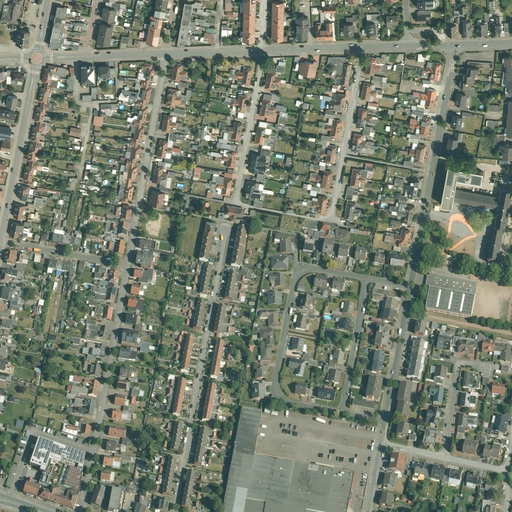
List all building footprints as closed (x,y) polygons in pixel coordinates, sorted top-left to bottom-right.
[(20,0),(4,0),(1,19),(18,22),(19,17),(17,16),(20,0)] [(167,0),(156,0),(155,7),(166,8),(167,0)] [(283,2),(273,2),(273,11),(283,11),(283,2)] [(255,3),(244,3),(244,12),(255,13),(255,3)] [(166,8),(155,7),(154,15),(152,15),(151,15),(164,17),(165,17),(164,17),(166,8)] [(283,11),(273,11),(273,20),(283,21),(283,11)] [(255,13),(244,12),(244,21),(254,22),(255,13)] [(426,14),(419,14),(418,14),(418,22),(426,22),(426,17),(431,17),(431,14),(430,14),(426,14)] [(151,15),(150,24),(160,26),(162,17),(164,18),(164,17),(151,15)] [(398,15),(387,15),(387,24),(399,23),(398,15)] [(308,17),(298,18),(298,20),(296,20),(297,38),(307,37),(307,29),(309,29),(308,17)] [(500,24),(500,17),(494,17),(494,24),(492,24),(492,32),(501,32),(500,24)] [(283,21),(273,20),(272,30),(282,30),(283,21)] [(254,22),(244,21),(244,31),(254,31),(254,22)] [(470,21),(464,22),(464,27),(463,27),(462,27),(463,35),(471,34),(471,30),(472,30),(472,26),(471,26),(470,21)] [(327,22),(327,29),(324,29),(324,39),(332,39),(332,29),(332,22),(327,22)] [(353,23),(345,24),(345,35),(354,34),(353,23)] [(376,34),(375,23),(367,23),(368,34),(376,34)] [(487,23),(480,24),(477,24),(478,34),(486,34),(486,29),(487,28),(487,23)] [(160,26),(150,24),(148,33),(159,35),(160,26)] [(321,24),(316,25),(317,30),(316,30),(316,33),(315,33),(315,37),(316,37),(316,39),(324,39),(324,29),(321,30),(321,24)] [(64,27),(53,25),(52,30),(61,32),(63,32),(68,33),(69,34),(69,31),(66,30),(66,28),(64,27)] [(456,25),(448,25),(448,35),(456,35),(456,25)] [(22,29),(19,29),(19,31),(16,43),(27,45),(30,31),(22,29)] [(111,32),(100,29),(99,36),(110,38),(111,32)] [(282,30),(272,30),(272,39),(282,40),(282,30)] [(254,31),(244,31),(243,40),(243,41),(254,41),(254,40),(254,31)] [(203,32),(202,37),(200,37),(200,42),(212,44),(212,38),(211,38),(211,33),(203,32)] [(159,35),(148,33),(147,42),(146,42),(147,42),(157,44),(159,35)] [(110,38),(99,36),(97,42),(101,43),(102,44),(104,44),(105,44),(109,44),(110,38)] [(377,58),(369,57),(367,65),(381,68),(382,65),(376,64),(376,62),(381,63),(384,63),(385,58),(377,57),(377,58)] [(313,63),(305,61),(305,63),(304,72),(306,72),(306,74),(315,76),(317,62),(313,61),(313,63)] [(442,64),(434,62),(433,68),(426,67),(426,69),(440,72),(442,64)] [(152,64),(145,63),(144,67),(147,67),(146,73),(154,75),(155,68),(151,67),(152,64)] [(182,64),(174,63),(173,71),(187,74),(187,71),(181,70),(182,64)] [(343,67),(336,66),(335,75),(349,78),(352,64),(346,63),(345,68),(343,68),(343,67)] [(57,66),(49,65),(48,68),(45,68),(44,74),(52,76),(58,77),(60,78),(61,75),(61,71),(57,70),(56,70),(57,66)] [(106,66),(101,66),(101,68),(100,68),(100,76),(103,76),(106,76),(109,75),(109,66),(108,66),(108,65),(106,65),(106,66)] [(381,68),(367,65),(366,73),(374,75),(375,69),(381,70),(381,68)] [(94,66),(82,67),(82,76),(95,76),(94,66)] [(66,68),(58,67),(57,70),(61,71),(61,75),(65,75),(66,68)] [(252,68),(244,67),(243,72),(237,71),(237,74),(251,77),(252,68)] [(440,72),(426,69),(425,72),(432,73),(431,78),(438,80),(440,72)] [(23,73),(14,71),(12,82),(16,83),(16,82),(20,83),(21,80),(22,81),(23,73)] [(187,74),(173,71),(171,79),(179,81),(180,75),(186,76),(187,74)] [(276,73),(268,71),(266,79),(280,82),(281,79),(275,78),(276,73)] [(146,73),(145,79),(137,78),(137,82),(141,82),(149,84),(149,81),(152,81),(154,75),(146,73)] [(52,76),(44,74),(42,81),(45,82),(45,85),(52,86),(56,87),(57,87),(58,80),(57,80),(51,79),(52,76)] [(251,77),(237,74),(236,76),(242,77),(241,83),(249,84),(251,77)] [(349,78),(335,75),(334,78),(341,79),(340,84),(348,86),(349,78)] [(280,82),(266,79),(265,87),(276,89),(276,87),(273,86),(274,84),(280,85),(280,82)] [(464,81),(460,81),(460,85),(459,84),(459,85),(460,85),(460,88),(467,88),(471,89),(471,88),(471,81),(464,81)] [(149,84),(141,82),(141,86),(143,87),(142,93),(150,94),(152,88),(151,87),(151,86),(149,85),(149,84)] [(378,91),(371,90),(372,85),(364,83),(363,91),(377,93),(378,94),(378,91)] [(52,86),(45,85),(44,88),(41,87),(40,94),(48,96),(49,90),(52,90),(52,86)] [(92,95),(82,95),(82,100),(92,100),(92,98),(98,97),(97,88),(91,88),(92,95)] [(178,90),(169,89),(168,97),(176,98),(177,96),(178,90)] [(436,91),(428,90),(427,95),(421,94),(421,96),(435,99),(436,91)] [(377,93),(363,91),(361,99),(369,100),(370,95),(376,96),(377,93)] [(150,94),(142,93),(141,99),(138,98),(138,100),(138,102),(145,103),(146,102),(148,102),(148,101),(149,101),(150,94)] [(463,94),(458,93),(456,103),(459,104),(465,105),(466,96),(463,96),(463,95),(463,94)] [(48,96),(40,94),(39,101),(42,101),(41,105),(49,106),(51,106),(51,103),(47,102),(48,96)] [(247,96),(239,94),(238,100),(232,99),(232,100),(232,102),(246,104),(247,96)] [(346,95),(338,94),(337,99),(331,98),(330,101),(344,103),(346,95)] [(17,97),(8,95),(6,105),(15,107),(17,97)] [(421,96),(414,95),(414,98),(426,101),(425,106),(433,107),(435,99),(421,96)] [(176,98),(168,97),(167,105),(174,106),(175,101),(186,103),(186,100),(176,98)] [(271,100),(263,99),(261,107),(275,110),(276,107),(270,106),(271,100)] [(330,101),(330,103),(331,104),(330,109),(343,111),(345,103),(344,103),(330,101)] [(145,103),(138,102),(137,106),(140,107),(139,113),(147,114),(148,108),(144,107),(145,103)] [(246,104),(232,102),(231,104),(237,105),(236,111),(244,112),(246,104)] [(41,105),(41,108),(37,107),(36,114),(44,115),(45,109),(48,110),(49,106),(41,105)] [(275,110),(261,107),(260,115),(268,116),(268,117),(270,118),(271,114),(269,114),(269,111),(275,112),(275,110)] [(368,110),(360,108),(358,116),(372,119),(373,116),(367,115),(368,110)] [(13,112),(0,109),(0,119),(12,121),(12,119),(14,120),(15,114),(13,113),(13,112)] [(147,114),(139,113),(137,119),(135,118),(135,119),(134,122),(142,123),(142,120),(145,121),(147,114)] [(44,115),(36,114),(35,120),(38,121),(37,124),(48,126),(48,122),(43,121),(44,115)] [(173,116),(165,114),(163,122),(177,125),(178,122),(172,121),(173,116)] [(91,123),(100,125),(102,116),(93,115),(91,123)] [(462,116),(454,115),(452,126),(460,127),(462,116)] [(286,118),(279,116),(277,124),(283,125),(284,125),(286,118)] [(372,119),(358,116),(357,124),(365,126),(366,120),(372,122),(372,119)] [(431,118),(423,117),(422,122),(417,121),(416,119),(411,118),(410,123),(415,124),(416,124),(430,127),(431,118)] [(341,121),(333,119),(332,125),(326,124),(326,126),(340,129),(341,121)] [(142,123),(134,122),(134,125),(133,126),(136,126),(135,132),(143,134),(144,127),(141,127),(142,123)] [(177,125),(163,122),(162,130),(172,132),(173,129),(170,128),(171,127),(177,128),(177,126),(177,125)] [(242,123),(234,122),(233,127),(227,126),(227,129),(241,132),(242,123)] [(0,134),(8,136),(9,126),(0,124),(0,134)] [(48,126),(37,124),(37,127),(34,127),(32,133),(40,135),(41,129),(49,130),(49,126),(48,126)] [(430,127),(416,124),(415,127),(421,128),(420,133),(428,135),(430,127)] [(199,139),(208,140),(209,135),(206,134),(207,126),(201,125),(199,139)] [(266,128),(258,126),(256,134),(270,137),(271,134),(268,134),(268,131),(265,130),(266,128)] [(340,129),(326,126),(325,129),(331,130),(330,135),(338,137),(340,129)] [(241,132),(227,129),(226,132),(232,133),(231,138),(239,140),(241,132)] [(143,134),(135,132),(134,138),(131,138),(131,142),(138,143),(138,140),(142,140),(143,134)] [(40,135),(32,133),(31,140),(34,140),(34,144),(41,145),(42,142),(42,141),(39,141),(40,135)] [(270,137),(256,134),(255,142),(263,144),(266,144),(266,141),(269,142),(270,140),(270,137)] [(363,135),(355,134),(354,142),(368,144),(368,141),(362,140),(363,135)] [(455,138),(450,137),(447,150),(456,151),(456,146),(457,146),(458,140),(458,139),(455,138)] [(4,140),(2,140),(2,142),(0,141),(0,146),(1,146),(1,149),(9,150),(11,141),(10,141),(4,140)] [(168,141),(160,140),(158,148),(173,150),(174,148),(167,147),(168,141)] [(138,143),(131,142),(130,145),(133,146),(132,152),(139,153),(141,147),(137,146),(138,143)] [(368,144),(354,142),(352,150),(360,151),(361,146),(367,147),(368,144)] [(41,145),(34,144),(33,147),(30,146),(29,153),(36,155),(38,149),(40,149),(41,148),(41,145)] [(511,144),(505,144),(501,144),(500,149),(504,150),(505,150),(504,156),(503,156),(503,157),(511,157),(511,144)] [(336,146),(329,145),(328,150),(322,149),(321,150),(321,152),(335,154),(336,146)] [(426,146),(418,145),(417,150),(411,149),(410,151),(424,154),(426,146)] [(173,150),(158,148),(157,156),(165,158),(166,152),(169,153),(174,154),(174,153),(175,151),(173,150)] [(237,151),(229,150),(225,149),(224,154),(222,154),(222,157),(236,159),(237,151)] [(424,154),(410,151),(410,154),(416,155),(415,161),(423,162),(425,154),(424,154)] [(131,152),(130,158),(128,157),(127,161),(134,163),(135,160),(138,160),(139,153),(132,152),(131,152)] [(335,154),(321,152),(321,153),(321,154),(327,156),(326,161),(334,162),(335,154)] [(36,155),(29,153),(27,160),(31,160),(30,163),(37,165),(38,161),(35,161),(36,155)] [(261,155),(253,154),(251,162),(265,164),(266,162),(260,161),(261,155)] [(236,159),(222,157),(221,159),(227,160),(226,166),(234,167),(236,159)] [(134,163),(127,161),(126,165),(124,171),(128,172),(136,173),(137,167),(134,166),(134,163)] [(251,162),(250,170),(258,172),(258,170),(264,171),(265,164),(251,162)] [(37,165),(30,163),(29,167),(26,166),(25,173),(33,174),(34,168),(36,169),(37,168),(37,165)] [(163,167),(155,165),(154,173),(167,176),(168,176),(168,173),(162,172),(163,167)] [(500,198),(455,189),(459,167),(449,165),(441,206),(442,206),(442,205),(452,207),(452,208),(454,200),(498,208),(488,263),(498,265),(509,208),(511,202),(510,201),(511,191),(511,189),(502,188),(500,198)] [(361,170),(354,169),(352,177),(366,179),(368,170),(365,169),(362,169),(361,170)] [(332,172),(324,170),(323,176),(317,175),(316,177),(330,180),(332,172)] [(136,173),(128,172),(127,178),(124,177),(123,181),(131,182),(131,179),(135,180),(136,173)] [(33,174),(25,173),(23,179),(27,180),(26,183),(33,185),(34,181),(32,180),(33,174)] [(154,173),(152,182),(160,183),(160,186),(165,187),(166,186),(167,176),(154,173)] [(316,177),(310,176),(310,180),(316,181),(316,180),(322,181),(321,187),(329,188),(331,180),(330,180),(316,177)] [(232,179),(224,177),(223,183),(217,182),(217,184),(231,187),(232,179)] [(352,177),(351,185),(359,186),(360,181),(366,182),(366,179),(352,177)] [(404,180),(396,178),(395,182),(399,183),(399,186),(402,186),(402,187),(404,187),(404,184),(403,184),(404,180)] [(419,182),(411,180),(410,185),(404,184),(404,187),(418,190),(419,182)] [(123,181),(122,184),(121,184),(119,190),(132,193),(133,186),(130,186),(131,182),(123,181)] [(256,183),(248,181),(246,190),(260,192),(261,189),(255,188),(256,183)] [(231,187),(217,184),(216,187),(222,188),(221,193),(229,195),(231,187)] [(355,187),(348,186),(346,193),(353,194),(355,187)] [(57,198),(59,191),(36,187),(35,190),(52,193),(51,197),(57,198)] [(418,190),(404,187),(403,190),(409,191),(408,196),(416,198),(418,190)] [(132,193),(119,190),(118,197),(120,197),(120,201),(127,202),(128,199),(131,199),(132,193)] [(260,192),(246,190),(245,197),(253,199),(254,194),(260,195),(260,192)] [(27,193),(18,191),(18,195),(21,196),(21,198),(28,200),(29,195),(27,195),(27,193)] [(160,192),(152,191),(151,197),(163,199),(165,193),(160,192)] [(327,197),(319,196),(319,199),(313,198),(312,200),(312,203),(326,205),(327,197)] [(43,199),(36,197),(34,204),(42,206),(43,201),(43,199)] [(163,199),(151,197),(150,203),(158,205),(162,206),(162,205),(163,199)] [(326,205),(312,203),(311,206),(317,207),(316,212),(324,213),(326,205)] [(355,204),(348,203),(346,210),(360,213),(361,210),(354,209),(355,204)] [(129,205),(123,204),(122,209),(119,208),(120,207),(115,205),(114,209),(130,212),(131,208),(128,208),(129,205)] [(235,207),(227,205),(226,213),(231,214),(230,220),(233,221),(235,207)] [(415,206),(407,205),(406,210),(400,209),(399,210),(399,211),(399,212),(413,214),(415,206)] [(243,208),(235,207),(233,221),(235,221),(236,215),(241,216),(243,208)] [(130,212),(114,209),(113,213),(118,214),(119,212),(122,212),(121,217),(126,218),(127,216),(130,216),(130,212)] [(360,213),(346,210),(345,219),(353,220),(354,215),(360,216),(360,213)] [(413,214),(399,212),(399,214),(405,216),(404,221),(412,222),(413,214)] [(24,225),(12,222),(11,228),(25,231),(26,227),(24,226),(24,225)] [(215,223),(206,222),(203,241),(212,242),(215,223)] [(330,224),(322,223),(321,231),(326,232),(329,232),(330,224)] [(339,226),(330,224),(329,232),(332,233),(337,234),(336,238),(343,239),(344,235),(347,236),(348,230),(341,229),(338,229),(339,226)] [(25,231),(11,228),(10,234),(23,237),(23,235),(27,236),(28,232),(25,231)] [(247,229),(238,228),(231,266),(240,267),(247,229)] [(401,235),(395,234),(394,236),(409,239),(410,231),(402,229),(401,235)] [(110,238),(111,233),(104,233),(103,241),(118,241),(118,239),(110,238)] [(290,238),(276,235),(275,240),(280,241),(280,244),(281,254),(291,254),(290,238)] [(394,236),(386,235),(385,242),(389,243),(390,238),(394,239),(394,236)] [(72,237),(64,236),(63,244),(70,246),(72,237)] [(409,239),(394,236),(394,239),(400,240),(399,246),(407,247),(409,239)] [(151,242),(141,240),(139,248),(149,250),(151,242)] [(212,242),(203,241),(199,260),(208,262),(212,242)] [(310,243),(305,242),(303,250),(313,252),(314,244),(313,243),(313,242),(310,241),(310,243)] [(334,244),(324,242),(322,254),(327,255),(327,256),(330,257),(331,257),(331,256),(332,255),(332,253),(334,244)] [(349,249),(340,247),(338,259),(343,259),(343,258),(348,258),(349,249)] [(360,251),(357,251),(356,260),(365,262),(367,253),(363,252),(363,251),(360,250),(360,251)] [(150,254),(138,252),(136,264),(143,266),(142,267),(144,267),(144,269),(151,270),(153,258),(159,259),(160,256),(150,254)] [(386,257),(376,256),(375,263),(384,265),(386,257)] [(14,258),(5,257),(5,261),(8,262),(7,264),(15,265),(16,260),(14,260),(14,258)] [(405,259),(393,257),(391,266),(391,267),(403,269),(405,259)] [(282,258),(272,259),(272,269),(287,269),(287,259),(282,259),(282,258)] [(211,269),(201,267),(201,264),(196,263),(195,267),(196,267),(196,268),(199,269),(199,271),(211,273),(211,269)] [(21,273),(12,272),(3,270),(2,276),(10,277),(13,278),(19,279),(20,279),(21,273)] [(143,271),(135,270),(134,277),(143,279),(144,276),(142,276),(143,271)] [(110,276),(102,275),(96,274),(95,279),(102,280),(103,279),(106,279),(107,277),(110,278),(109,283),(114,284),(115,281),(118,282),(119,278),(110,276)] [(284,275),(275,275),(275,276),(269,276),(270,281),(275,281),(275,287),(284,287),(284,275)] [(478,283),(439,276),(430,275),(430,279),(427,279),(427,284),(429,284),(428,289),(430,290),(426,311),(471,319),(478,283)] [(327,279),(316,277),(314,287),(325,289),(326,284),(327,279)] [(344,282),(334,280),(333,284),(332,289),(333,289),(338,290),(342,291),(344,282)] [(140,287),(132,286),(131,294),(139,295),(140,291),(142,292),(142,289),(140,288),(141,287),(140,287)] [(8,290),(0,288),(0,294),(11,296),(12,291),(8,290)] [(195,291),(191,291),(190,296),(197,297),(197,294),(200,295),(199,294),(200,290),(195,289),(195,291)] [(281,292),(274,293),(268,293),(269,306),(281,305),(280,300),(281,300),(281,292)] [(11,296),(0,294),(0,299),(10,302),(10,301),(18,303),(19,298),(17,298),(12,297),(11,296)] [(316,299),(302,296),(302,300),(311,301),(310,305),(314,306),(316,299)] [(137,300),(130,298),(128,306),(129,307),(136,308),(137,300)] [(144,302),(137,300),(136,308),(137,308),(137,309),(141,310),(142,306),(143,306),(144,302)] [(311,301),(302,300),(301,303),(301,308),(300,308),(308,310),(309,310),(310,305),(311,301)] [(392,301),(387,300),(387,302),(386,307),(387,307),(386,311),(385,310),(385,311),(395,313),(397,302),(392,301)] [(353,305),(345,303),(343,314),(351,315),(353,305)] [(3,308),(0,307),(0,313),(9,315),(11,316),(12,311),(6,310),(6,308),(3,308)] [(113,310),(98,307),(97,313),(104,314),(112,315),(113,310)] [(395,313),(385,311),(386,311),(384,321),(383,321),(388,322),(393,323),(395,313)] [(97,313),(95,312),(94,318),(97,319),(111,321),(112,315),(104,314),(97,313)] [(260,312),(260,318),(260,317),(269,317),(269,328),(278,327),(277,312),(267,312),(260,312)] [(137,316),(127,314),(125,323),(135,325),(136,324),(137,325),(137,323),(138,323),(138,320),(136,320),(137,316)] [(307,318),(298,316),(296,328),(305,330),(307,318)] [(350,321),(342,320),(341,323),(340,329),(348,331),(349,326),(350,321)] [(425,324),(417,323),(414,334),(423,336),(425,324)] [(96,326),(91,325),(90,331),(108,334),(110,328),(96,326)] [(390,328),(378,326),(376,340),(377,341),(376,346),(384,348),(386,348),(388,337),(389,329),(390,329),(390,328)] [(141,333),(124,330),(124,332),(121,344),(141,348),(141,344),(137,343),(138,339),(140,339),(141,333)] [(269,331),(269,330),(260,331),(261,339),(266,338),(267,343),(266,343),(266,346),(267,346),(273,346),(274,346),(273,331),(269,331)] [(108,334),(90,331),(89,334),(91,334),(91,337),(96,338),(107,340),(108,334)] [(446,338),(439,336),(437,348),(443,349),(446,338)] [(452,339),(446,338),(443,349),(450,351),(452,339)] [(304,341),(294,340),(294,341),(295,341),(294,346),(293,346),(292,351),(302,353),(302,352),(301,352),(302,349),(303,349),(304,341)] [(424,342),(411,340),(410,343),(413,343),(412,348),(423,350),(424,342)] [(461,342),(460,342),(459,347),(459,353),(463,353),(466,353),(467,343),(461,342)] [(485,342),(484,342),(484,344),(483,351),(494,352),(495,346),(495,343),(485,342)] [(474,344),(467,343),(466,353),(469,354),(473,355),(474,349),(474,344)] [(106,347),(89,344),(88,350),(105,353),(106,347)] [(511,347),(500,345),(501,345),(501,347),(495,346),(494,352),(503,353),(502,356),(501,360),(507,361),(507,362),(506,362),(510,363),(511,351),(510,351),(511,347)] [(412,348),(410,347),(409,350),(411,351),(411,355),(422,357),(423,350),(412,348)] [(131,349),(125,348),(125,349),(121,349),(120,350),(119,353),(120,353),(119,358),(120,357),(129,359),(135,360),(136,358),(138,358),(139,350),(136,350),(135,353),(131,352),(131,349)] [(267,349),(261,349),(262,361),(270,361),(270,349),(267,349)] [(105,353),(88,350),(87,355),(93,356),(104,358),(105,353)] [(344,354),(335,352),(333,364),(333,365),(335,365),(342,366),(344,354)] [(380,354),(375,353),(376,353),(375,363),(383,364),(384,359),(382,358),(383,354),(380,354)] [(411,355),(408,355),(408,358),(410,358),(409,363),(420,365),(422,357),(411,355)] [(35,359),(33,365),(41,368),(43,361),(35,359)] [(301,362),(290,360),(289,367),(297,369),(296,375),(296,376),(302,377),(305,362),(301,362)] [(95,366),(89,365),(89,363),(86,362),(85,370),(101,373),(102,367),(95,366)] [(409,363),(407,362),(406,365),(409,366),(408,370),(419,372),(420,365),(409,363)] [(383,364),(375,363),(373,372),(372,372),(377,373),(379,374),(380,369),(382,370),(383,364)] [(130,368),(125,367),(124,369),(121,368),(120,377),(129,378),(129,377),(130,374),(131,375),(132,373),(137,374),(137,369),(132,368),(130,368)] [(260,367),(256,367),(256,379),(267,379),(267,367),(260,367)] [(446,369),(436,367),(434,377),(439,378),(445,379),(446,369)] [(408,370),(406,369),(405,372),(408,373),(407,378),(413,379),(418,380),(418,379),(419,372),(408,370)] [(101,373),(85,370),(85,371),(87,371),(87,373),(90,374),(90,376),(100,378),(101,373)] [(334,372),(328,371),(328,372),(331,373),(330,375),(331,375),(330,382),(339,384),(341,373),(334,372)] [(474,374),(465,373),(463,387),(468,388),(468,385),(474,386),(473,389),(479,389),(480,383),(477,382),(477,381),(476,380),(476,377),(473,377),(474,374)] [(382,381),(370,379),(369,383),(367,398),(378,400),(380,392),(380,390),(380,389),(382,381)] [(99,383),(91,382),(86,381),(85,381),(84,384),(87,384),(86,387),(90,387),(98,389),(99,383)] [(127,383),(119,381),(117,389),(126,391),(127,383)] [(411,386),(401,384),(397,402),(398,403),(396,417),(396,416),(401,417),(401,418),(406,419),(409,407),(407,407),(411,386)] [(259,385),(253,386),(253,394),(254,394),(255,399),(263,399),(263,392),(264,392),(264,386),(264,385),(259,385)] [(300,387),(296,386),(295,394),(300,395),(300,394),(304,395),(305,390),(306,390),(306,386),(301,385),(300,387)] [(505,386),(494,385),(494,388),(493,394),(504,395),(505,386)] [(98,389),(90,387),(88,395),(96,397),(98,389)] [(436,388),(430,387),(429,395),(434,396),(433,403),(441,404),(443,389),(436,388)] [(335,392),(319,389),(317,398),(327,400),(333,401),(333,402),(334,402),(335,392)] [(141,391),(133,390),(131,397),(139,398),(141,391)] [(471,396),(463,395),(462,400),(463,400),(462,407),(461,407),(469,408),(470,404),(475,404),(476,398),(477,397),(471,396)] [(119,396),(119,398),(116,397),(114,405),(124,407),(126,397),(119,396)] [(375,403),(357,400),(356,406),(374,409),(375,403)] [(86,409),(76,407),(75,413),(93,416),(94,408),(86,407),(86,409)] [(242,408),(222,511),(243,511),(254,455),(262,412),(242,408)] [(440,412),(433,410),(432,413),(428,412),(426,420),(430,421),(429,424),(437,426),(440,412)] [(123,413),(113,411),(112,418),(126,421),(128,414),(123,413)] [(469,417),(460,415),(458,427),(467,428),(468,424),(476,425),(477,418),(469,417)] [(497,417),(496,424),(506,427),(508,419),(497,417)] [(409,426),(399,424),(397,435),(406,437),(409,426)] [(505,434),(506,427),(496,424),(494,432),(505,434)] [(78,427),(68,425),(66,433),(77,436),(78,431),(82,431),(82,428),(78,427)] [(83,426),(82,428),(82,431),(81,435),(89,436),(91,427),(83,426)] [(126,431),(110,428),(109,436),(123,438),(125,439),(125,438),(126,431)] [(436,437),(425,434),(423,444),(424,442),(427,442),(426,444),(434,446),(435,441),(436,437)] [(39,472),(44,474),(49,462),(65,468),(66,466),(82,472),(84,463),(83,462),(85,455),(39,439),(29,465),(41,469),(39,472)] [(117,444),(108,442),(106,451),(115,452),(116,450),(120,450),(121,447),(117,446),(117,444)] [(478,445),(465,442),(466,443),(465,448),(464,448),(463,453),(467,454),(467,453),(472,454),(472,455),(475,456),(478,445)] [(493,449),(486,447),(483,458),(491,459),(491,457),(493,449)] [(501,448),(494,447),(493,449),(491,457),(498,459),(501,448)] [(354,474),(254,455),(243,511),(347,511),(348,509),(354,474)] [(405,458),(392,456),(391,461),(390,464),(391,464),(390,470),(395,471),(402,472),(405,458)] [(114,459),(105,458),(103,466),(113,467),(113,462),(120,463),(121,459),(114,458),(114,459)] [(417,464),(415,472),(414,472),(412,479),(418,480),(419,476),(424,477),(426,470),(427,465),(423,464),(423,465),(417,464)] [(61,479),(60,482),(58,482),(55,480),(53,486),(48,485),(47,486),(42,484),(41,486),(37,498),(36,499),(39,500),(40,499),(47,501),(47,502),(52,504),(52,503),(53,503),(54,504),(59,506),(64,507),(64,508),(68,509),(69,509),(73,510),(80,492),(79,492),(80,487),(79,487),(81,482),(80,482),(82,477),(81,477),(82,472),(66,466),(65,468),(61,479)] [(445,469),(433,466),(432,472),(431,478),(442,481),(443,476),(445,469)] [(451,470),(449,479),(460,481),(462,472),(458,471),(458,472),(451,470)] [(31,472),(27,484),(26,484),(23,493),(27,494),(27,495),(32,497),(33,497),(37,498),(41,486),(36,484),(37,482),(36,482),(38,474),(31,472)] [(111,473),(106,472),(106,474),(102,473),(101,480),(107,481),(110,482),(111,473)] [(472,475),(468,474),(467,483),(477,485),(479,477),(476,476),(476,475),(472,474),(472,475)] [(391,477),(385,475),(384,480),(385,480),(384,486),(388,487),(388,486),(393,487),(393,488),(395,477),(391,477)] [(107,483),(100,482),(99,487),(97,486),(95,494),(103,497),(106,489),(105,489),(107,483)] [(497,486),(487,484),(487,485),(485,491),(489,492),(489,493),(488,493),(488,501),(483,501),(483,504),(490,505),(491,502),(496,502),(497,486)] [(132,489),(127,487),(126,493),(139,495),(138,505),(141,506),(142,493),(143,491),(133,489),(132,489)] [(117,511),(122,491),(114,490),(109,511),(112,511),(117,511)] [(95,494),(91,505),(91,506),(92,505),(99,508),(100,508),(104,497),(103,497),(95,494)] [(393,496),(383,494),(383,495),(382,501),(381,500),(380,501),(381,501),(380,505),(380,504),(380,505),(387,506),(387,507),(391,508),(391,507),(390,507),(392,496),(393,497),(393,496)] [(164,501),(160,500),(158,510),(160,511),(166,511),(167,511),(169,502),(164,501)]
